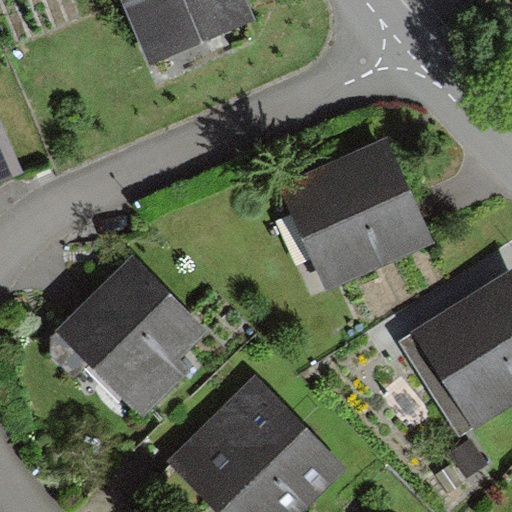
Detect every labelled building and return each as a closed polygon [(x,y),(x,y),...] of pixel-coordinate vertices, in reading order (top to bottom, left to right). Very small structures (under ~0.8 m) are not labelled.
[(253,14),(246,0),(123,0),(152,60),(253,14)] [(0,176),(20,168),(0,120),(0,176)] [(332,288),(434,240),(386,140),(285,188),(332,288)] [(209,332),(130,254),(55,329),(149,421),(192,377),(178,363),(209,332)] [(511,272),(401,343),(461,438),(511,405),(511,272)] [(304,511),(346,470),(255,380),(173,462),(223,511),(304,511)]
